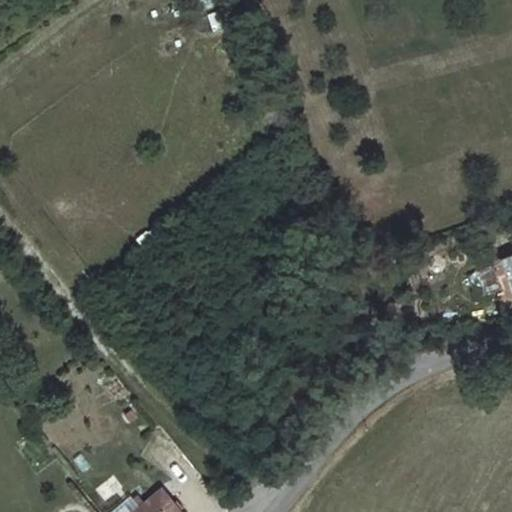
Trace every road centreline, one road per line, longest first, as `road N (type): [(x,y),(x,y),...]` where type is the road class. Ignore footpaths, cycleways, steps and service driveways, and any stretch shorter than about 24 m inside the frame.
road 1 (track): [(276,504),(141,388),(0,217)]
road 2 (unclassified): [(511,337),(389,384),(346,419),(268,511)]
road 3 (track): [(0,74),(97,0)]
